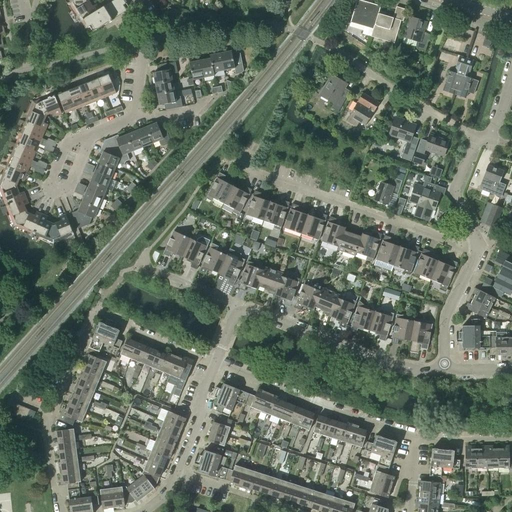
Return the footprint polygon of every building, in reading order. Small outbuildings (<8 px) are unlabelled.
[(91,7),(86,0),(70,3),(81,22),(99,11),(99,10),(95,5),(91,7)] [(123,0),(114,0),(99,10),(99,11),(81,22),(86,29),(90,26),(93,32),(130,9),(123,0)] [(378,14),(381,6),(359,0),(356,0),(350,23),(373,29),(378,14)] [(393,18),(378,14),(373,29),(371,37),(394,43),(401,21),(403,21),(406,10),(396,7),(393,18)] [(430,35),(429,35),(423,33),(426,22),(413,18),(411,25),(408,24),(403,37),(417,41),(416,45),(417,49),(425,52),(430,35)] [(486,31),(482,45),(489,47),(494,34),(486,31)] [(231,51),(221,53),(224,71),(234,69),(235,75),(242,73),(244,71),(240,54),(238,53),(238,52),(232,53),(231,51)] [(210,55),(210,59),(211,59),(213,73),(214,73),(224,71),(221,53),(210,55)] [(454,95),(466,59),(459,57),(456,68),(454,74),(449,72),(443,91),(454,95)] [(210,59),(200,61),(203,78),(214,76),(214,73),(213,73),(211,59),(210,59)] [(473,61),(466,59),(454,95),(465,98),(467,92),(473,94),(477,82),(472,80),(466,78),(469,72),(473,61)] [(200,61),(189,63),(192,78),(192,80),(203,78),(200,61)] [(174,63),(156,66),(158,72),(153,73),(155,84),(172,80),(171,76),(176,75),(174,63)] [(101,75),(98,76),(106,96),(115,93),(115,94),(116,93),(108,75),(102,77),(101,75)] [(338,112),(345,100),(339,96),(346,83),(333,75),(320,96),(333,103),(330,107),(338,112)] [(106,96),(98,76),(92,78),(93,81),(88,83),(95,101),(106,96)] [(172,80),(155,84),(157,94),(174,91),(172,80)] [(95,101),(88,83),(82,85),(81,83),(77,84),(85,105),(95,101)] [(85,105),(77,84),(73,86),(74,88),(68,90),(75,108),(85,105)] [(68,90),(68,88),(62,90),(63,92),(57,95),(65,114),(65,113),(65,112),(75,108),(68,90)] [(174,91),(157,94),(159,105),(164,104),(165,110),(182,107),(180,96),(175,97),(174,91)] [(379,102),(363,93),(346,121),(356,127),(359,122),(365,125),(379,102)] [(37,101),(33,102),(46,115),(54,112),(55,116),(61,113),(54,94),(37,101)] [(42,122),(46,115),(33,102),(25,122),(44,130),(46,124),(42,122)] [(121,106),(111,110),(113,115),(123,111),(121,106)] [(404,120),(395,117),(389,134),(407,140),(401,158),(411,162),(419,139),(412,136),(415,126),(403,122),(404,120)] [(40,138),(44,130),(25,122),(20,133),(39,141),(40,138)] [(157,123),(146,127),(153,143),(159,141),(161,145),(171,141),(164,125),(159,127),(157,123)] [(153,143),(146,127),(136,131),(143,147),(153,143)] [(143,147),(136,131),(126,135),(133,151),(143,147)] [(39,141),(20,133),(15,144),(34,152),(38,144),(41,145),(44,139),(40,138),(39,141)] [(133,151),(126,135),(117,139),(115,136),(105,140),(104,140),(125,162),(129,160),(127,154),(133,151)] [(444,155),(448,142),(429,136),(427,142),(421,140),(416,153),(415,153),(413,161),(422,164),(425,156),(423,156),(425,149),(444,155)] [(48,140),(43,151),(50,154),(55,143),(48,140)] [(125,162),(104,140),(100,151),(103,152),(99,162),(115,169),(117,163),(124,165),(125,162)] [(31,160),(34,152),(15,144),(11,155),(30,163),(31,160)] [(30,163),(11,155),(6,166),(25,174),(28,166),(32,167),(34,161),(31,160),(30,163)] [(38,162),(33,173),(41,176),(46,165),(38,162)] [(111,178),(115,169),(99,162),(95,171),(111,178)] [(155,167),(150,162),(146,166),(151,171),(155,167)] [(92,167),(86,165),(82,173),(88,175),(92,167)] [(504,171),(488,165),(483,177),(480,186),(480,187),(480,188),(480,189),(481,189),(500,197),(505,185),(499,183),(504,171)] [(22,180),(25,174),(6,166),(0,180),(0,185),(15,186),(18,178),(22,180)] [(441,172),(433,169),(431,175),(439,177),(441,172)] [(111,178),(95,171),(90,182),(106,188),(111,178)] [(224,204),(233,186),(222,181),(225,176),(219,172),(205,198),(212,201),(213,198),(224,204)] [(387,185),(381,182),(374,200),(387,204),(391,193),(397,195),(404,175),(396,172),(394,178),(390,177),(387,185)] [(433,178),(425,175),(424,179),(425,181),(423,187),(415,185),(409,201),(418,204),(414,216),(428,221),(432,209),(434,210),(438,199),(442,200),(444,194),(435,191),(437,186),(431,184),(433,178)] [(103,198),(106,188),(90,182),(86,191),(103,198)] [(0,191),(5,206),(25,198),(22,192),(18,194),(15,186),(0,185),(0,191)] [(83,187),(77,185),(74,193),(80,195),(83,187)] [(243,191),(233,186),(224,204),(234,209),(232,212),(238,215),(252,190),(245,186),(243,191)] [(98,208),(103,198),(86,191),(82,201),(98,208)] [(263,221),(270,202),(259,198),(261,193),(254,191),(244,218),(251,220),(252,217),(263,221)] [(13,226),(26,213),(23,206),(27,204),(25,198),(5,206),(13,226)] [(400,198),(397,204),(403,206),(406,200),(400,198)] [(281,206),(270,202),(263,221),(274,225),(273,228),(280,230),(289,203),(283,200),(281,206)] [(94,219),(98,208),(82,201),(78,211),(77,210),(76,211),(72,213),(78,229),(89,224),(92,218),(94,219)] [(115,211),(119,207),(114,202),(110,206),(115,211)] [(301,234),(308,215),(297,211),(298,206),(292,204),(284,228),(301,234)] [(485,224),(488,225),(495,227),(502,209),(492,205),(485,224)] [(33,234),(41,215),(36,213),(34,217),(26,213),(13,226),(33,234)] [(318,219),(308,215),(301,234),(318,240),(327,216),(320,213),(318,219)] [(53,246),(53,225),(46,222),(47,218),(41,215),(33,234),(52,243),(52,245),(53,246)] [(53,225),(53,246),(53,243),(73,235),(66,215),(60,218),(61,222),(53,225)] [(337,250),(345,228),(334,224),(336,219),(329,216),(321,240),(338,247),(337,250)] [(355,256),(362,234),(361,237),(350,233),(351,230),(345,228),(337,250),(355,256)] [(182,257),(190,239),(173,231),(163,254),(169,257),(171,252),(182,257)] [(373,237),(362,234),(355,256),(356,253),(367,256),(366,260),(372,262),(381,234),(375,232),(373,237)] [(245,238),(237,234),(233,241),(242,245),(245,238)] [(391,271),(393,266),(400,246),(389,243),(391,238),(384,235),(374,265),(391,271)] [(265,244),(276,246),(277,240),(266,238),(265,244)] [(200,244),(190,239),(182,257),(192,262),(190,267),(196,269),(208,243),(202,240),(200,244)] [(218,273),(226,255),(221,253),(221,247),(211,243),(199,271),(205,274),(208,269),(218,273)] [(411,250),(400,246),(393,266),(404,269),(403,273),(409,275),(419,247),(412,245),(411,250)] [(430,279),(438,261),(427,257),(429,251),(423,249),(412,276),(418,278),(420,275),(430,279)] [(226,255),(218,273),(229,278),(226,283),(232,286),(245,260),(239,257),(240,255),(229,250),(226,255)] [(502,266),(500,269),(511,274),(511,256),(499,250),(494,261),(502,266)] [(449,265),(438,261),(430,279),(441,284),(440,287),(446,290),(457,263),(451,260),(449,265)] [(263,271),(253,267),(254,263),(247,261),(238,288),(244,291),(246,285),(257,289),(258,286),(263,271)] [(486,264),(483,270),(488,273),(491,267),(486,264)] [(281,277),(282,273),(264,267),(263,271),(258,286),(269,289),(268,293),(274,295),(281,277)] [(511,274),(500,269),(496,278),(511,285),(511,274)] [(291,280),(281,277),(274,295),(285,299),(283,304),(290,306),(299,279),(293,277),(291,280)] [(511,290),(511,285),(496,278),(492,286),(489,285),(492,281),(486,278),(481,288),(501,297),(503,292),(510,295),(511,290)] [(314,306),(320,291),(303,284),(293,308),(300,310),(302,305),(313,310),(314,306)] [(386,287),(383,295),(399,300),(401,292),(386,287)] [(337,298),(338,298),(339,295),(321,288),(320,291),(314,306),(325,310),(323,314),(329,316),(337,298)] [(477,289),(472,300),(490,308),(495,298),(477,289)] [(343,300),(338,298),(337,298),(329,316),(340,321),(338,326),(345,328),(356,301),(349,299),(343,300)] [(490,308),(472,300),(467,309),(485,318),(490,308)] [(369,331),(375,312),(369,310),(359,301),(349,330),(356,333),(358,327),(369,331)] [(386,315),(375,312),(369,331),(380,334),(378,339),(385,341),(393,314),(387,311),(386,315)] [(410,341),(413,321),(402,319),(403,315),(396,314),(390,343),(397,344),(398,339),(410,341)] [(99,322),(88,348),(98,352),(102,343),(118,349),(122,341),(116,339),(119,330),(113,328),(116,322),(106,319),(104,324),(99,322)] [(488,348),(488,336),(479,336),(479,319),(470,319),(470,326),(461,326),(462,332),(456,332),(456,342),(462,342),(462,348),(479,348),(479,351),(484,351),(484,348),(488,348)] [(432,324),(413,321),(410,341),(421,343),(420,348),(427,350),(432,324)] [(507,355),(507,337),(507,332),(496,332),(496,331),(488,331),(488,336),(488,348),(495,348),(495,355),(507,355)] [(130,359),(137,343),(126,338),(120,354),(130,359)] [(140,363),(146,346),(137,343),(130,359),(140,363)] [(149,366),(156,350),(146,346),(140,363),(149,366)] [(96,357),(98,352),(88,348),(85,354),(88,355),(84,364),(104,372),(108,362),(96,357)] [(159,370),(165,354),(156,350),(149,366),(159,370)] [(169,374),(176,356),(166,352),(165,354),(159,370),(169,374)] [(186,360),(176,356),(169,374),(179,379),(182,373),(188,375),(193,361),(187,358),(186,360)] [(99,382),(104,372),(84,364),(80,374),(99,382)] [(95,393),(99,382),(80,374),(75,385),(95,393)] [(155,386),(157,381),(153,379),(152,378),(149,384),(155,386)] [(220,389),(215,387),(211,396),(217,399),(214,404),(217,405),(223,408),(220,413),(220,414),(228,417),(235,401),(246,405),(251,395),(223,384),(220,389)] [(91,403),(95,393),(75,385),(71,395),(91,403)] [(260,411),(268,393),(257,389),(254,396),(251,395),(246,405),(260,411)] [(271,415),(277,399),(278,397),(268,393),(260,411),(271,415)] [(87,413),(91,403),(71,395),(67,405),(87,413)] [(280,419),(287,403),(277,399),(271,415),(280,419)] [(8,414),(13,403),(7,400),(2,412),(8,414)] [(101,402),(100,404),(98,408),(104,410),(107,404),(101,402)] [(14,416),(18,405),(13,403),(8,414),(14,416)] [(290,423),(296,407),(287,403),(280,419),(285,421),(290,423)] [(19,418),(24,407),(18,405),(14,416),(19,418)] [(82,423),(87,413),(67,405),(63,415),(61,414),(58,420),(72,425),(74,420),(82,423)] [(24,421),(29,409),(24,407),(19,418),(24,421)] [(299,427),(306,411),(296,407),(290,423),(294,424),(299,427)] [(35,412),(29,409),(24,421),(31,423),(35,412)] [(185,419),(167,411),(163,421),(181,429),(185,419)] [(315,414),(306,411),(299,427),(308,430),(315,414)] [(322,435),(327,418),(318,415),(313,432),(322,435)] [(213,422),(210,432),(226,437),(231,421),(219,417),(217,423),(213,422)] [(331,438),(337,421),(327,418),(322,435),(331,438)] [(151,424),(145,421),(143,427),(149,430),(151,425),(151,424)] [(181,429),(163,421),(159,431),(177,439),(181,429)] [(341,441),(346,424),(337,421),(331,438),(341,441)] [(352,445),(357,428),(358,426),(347,422),(346,424),(341,441),(352,445)] [(366,431),(357,428),(352,445),(361,448),(366,431)] [(56,431),(57,441),(74,438),(73,429),(56,431)] [(177,439),(159,431),(155,441),(173,449),(177,439)] [(380,455),(376,466),(388,470),(397,442),(391,440),(392,434),(383,431),(381,437),(375,435),(372,444),(366,442),(364,450),(380,455)] [(223,446),(226,437),(210,432),(207,441),(223,446)] [(76,449),(74,438),(57,441),(58,451),(76,449)] [(173,449),(155,441),(150,451),(167,458),(169,459),(173,449)] [(432,448),(429,475),(441,476),(442,467),(459,469),(460,460),(453,459),(454,450),(448,450),(449,444),(439,443),(438,449),(432,448)] [(258,450),(260,450),(264,452),(266,446),(260,444),(258,450)] [(197,472),(224,480),(227,469),(217,466),(222,449),(214,447),(212,453),(204,450),(202,456),(196,454),(193,464),(199,466),(197,472)] [(499,468),(499,448),(487,449),(488,468),(499,468)] [(509,448),(499,448),(499,468),(510,468),(510,466),(511,465),(511,452),(509,452),(509,448)] [(77,460),(76,449),(58,451),(60,462),(77,460)] [(477,468),(477,449),(465,449),(465,469),(477,468)] [(488,468),(487,449),(477,449),(477,468),(488,468)] [(167,458),(150,451),(146,461),(163,468),(167,458)] [(79,471),(77,460),(60,462),(58,463),(59,474),(79,471)] [(163,468),(146,461),(143,470),(159,477),(163,468)] [(239,488),(245,468),(234,465),(232,471),(227,469),(224,480),(229,482),(228,484),(239,488)] [(386,474),(388,470),(376,466),(372,481),(391,487),(394,477),(386,474)] [(250,488),(256,472),(245,468),(239,488),(250,491),(250,488)] [(159,477),(143,470),(141,474),(143,476),(135,482),(145,496),(154,489),(152,487),(156,484),(159,477)] [(80,482),(79,471),(59,474),(60,485),(66,484),(67,488),(78,487),(78,482),(80,482)] [(260,491),(265,475),(256,472),(250,488),(260,491)] [(269,494),(275,478),(265,475),(260,491),(269,494)] [(439,494),(441,476),(429,475),(429,481),(421,480),(419,492),(439,494)] [(279,498),(284,481),(275,478),(269,494),(279,498)] [(289,501),(294,484),(284,481),(279,498),(289,501)] [(387,498),(391,487),(372,481),(368,492),(387,498)] [(145,496),(135,482),(126,489),(125,487),(122,487),(124,504),(131,503),(135,500),(136,503),(145,496)] [(299,504),(304,487),(294,484),(289,501),(299,504)] [(80,499),(78,487),(67,488),(69,511),(92,511),(92,506),(98,505),(97,496),(80,499)] [(124,504),(122,487),(110,489),(113,508),(124,507),(124,504)] [(308,507),(313,490),(304,487),(299,504),(308,507)] [(113,508),(110,489),(99,490),(102,510),(113,508)] [(318,510),(323,493),(313,490),(308,507),(318,510)] [(438,504),(439,494),(419,492),(418,502),(438,504)] [(324,511),(327,511),(333,496),(323,493),(318,510),(324,511)] [(339,511),(344,500),(333,496),(327,511),(339,511)] [(368,511),(360,511),(357,511),(356,511),(386,511),(388,509),(379,506),(381,500),(373,497),(368,511)] [(356,511),(357,511),(352,509),(354,503),(344,500),(339,511),(356,511)] [(437,511),(438,504),(418,502),(417,511),(437,511)]
